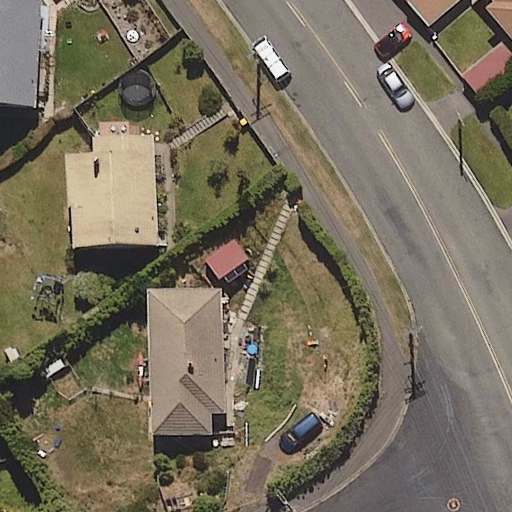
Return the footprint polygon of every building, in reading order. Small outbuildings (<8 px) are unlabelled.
[(464,0),(411,0),(433,26),(464,0)] [(511,0),(479,0),(511,38),(511,0)] [(35,3),(0,3),(0,114),(37,114),(35,3)] [(159,253),(152,143),(92,147),(93,162),(67,164),(74,259),(159,253)] [(235,239),(205,265),(225,287),(254,261),(235,239)] [(222,296),(148,298),(151,441),(211,439),(211,418),(225,418),(222,296)]
